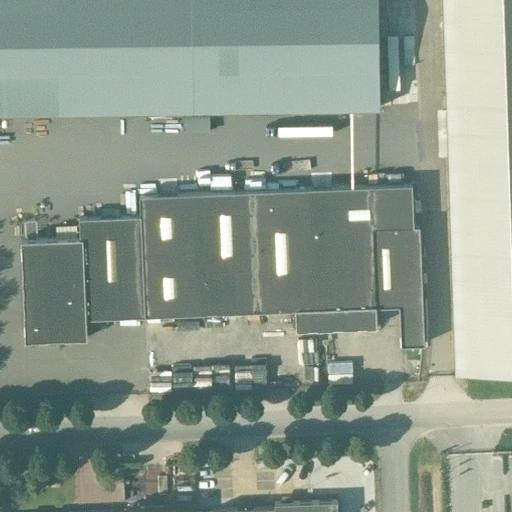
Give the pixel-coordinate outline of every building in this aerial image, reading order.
[(0,0),(0,113),(381,110),(379,0),(0,0)] [(511,0),(442,0),(455,372),(511,369),(511,0)] [(209,114),(183,115),(183,131),(209,131),(209,114)] [(374,228),(415,227),(414,185),(258,190),(262,311),(296,310),(297,330),(377,327),(377,305),(374,228)] [(196,193),(200,313),(262,311),(258,190),(196,193)] [(145,315),(200,313),(196,193),(141,194),(141,214),(79,217),(80,237),(21,240),(26,340),(48,339),(56,341),(64,339),(87,338),(86,318),(145,315)] [(374,228),(377,305),(399,304),(401,344),(425,343),(420,227),(415,227),(374,228)] [(337,511),(337,500),(274,502),(275,506),(215,508),(214,511),(337,511)]
